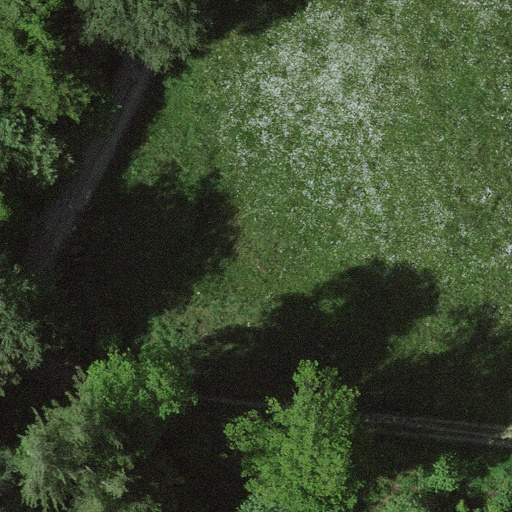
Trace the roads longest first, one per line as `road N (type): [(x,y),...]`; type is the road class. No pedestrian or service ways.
road 1 (track): [(511,448),(0,382)]
road 2 (track): [(71,202),(173,0)]
road 3 (track): [(0,340),(71,202)]
